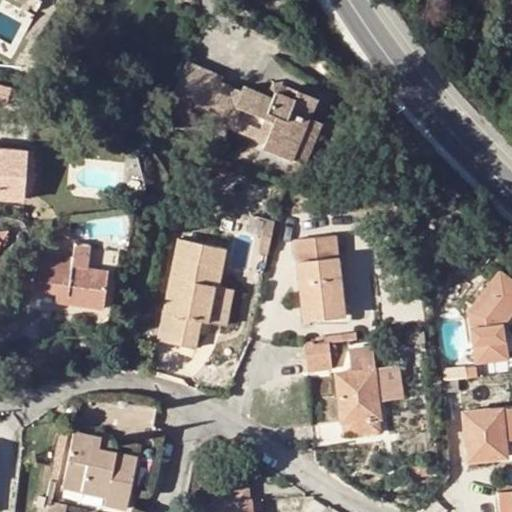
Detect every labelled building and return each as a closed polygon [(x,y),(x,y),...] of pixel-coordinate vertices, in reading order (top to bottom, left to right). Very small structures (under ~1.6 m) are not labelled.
[(273,82),(268,94),(281,99),(286,86),(273,82)] [(219,83),(200,128),(224,137),(227,128),(263,142),(261,147),(293,161),(310,118),(317,99),(286,86),(281,99),(242,85),(239,91),(219,83)] [(0,86),(0,98),(5,100),(8,89),(0,86)] [(322,123),(310,118),(293,161),(305,165),(322,123)] [(27,149),(0,147),(0,198),(22,200),(27,149)] [(186,167),(174,164),(171,176),(183,179),(186,167)] [(389,180),(345,187),(349,212),(393,205),(389,180)] [(33,207),(25,211),(30,225),(39,221),(33,207)] [(63,221),(56,223),(54,238),(61,239),(63,221)] [(63,221),(61,239),(69,241),(72,221),(63,221)] [(269,257),(277,224),(267,222),(260,254),(269,257)] [(0,230),(0,241),(8,229),(0,230)] [(228,243),(180,234),(165,308),(229,320),(236,282),(221,278),(228,243)] [(293,241),(295,261),(336,256),(334,236),(293,241)] [(74,243),(73,256),(89,258),(91,245),(74,243)] [(30,292),(54,295),(66,296),(65,304),(101,309),(107,269),(88,266),(89,258),(73,256),(21,248),(14,296),(29,299),(30,292)] [(302,319),(336,314),(333,297),(341,296),(336,256),(295,261),(302,319)] [(511,309),(511,277),(498,268),(468,309),(476,362),(509,357),(502,323),(511,309)] [(53,302),(65,304),(66,296),(54,295),(53,302)] [(344,313),(341,296),(333,297),(336,314),(344,313)] [(424,331),(411,332),(412,342),(425,340),(424,331)] [(314,337),(315,344),(327,342),(355,339),(354,332),(314,337)] [(330,369),(327,342),(315,344),(305,345),(305,347),(307,370),(330,369)] [(380,429),(377,399),(373,368),(371,346),(347,348),(350,370),(336,372),(343,434),(380,429)] [(399,365),(373,368),(377,399),(402,397),(399,365)] [(511,407),(462,412),(467,462),(507,457),(504,426),(511,425),(511,407)] [(100,448),(102,437),(75,431),(63,485),(106,495),(104,503),(137,511),(141,493),(132,491),(139,457),(114,451),(100,448)] [(116,440),(102,437),(100,448),(114,451),(116,440)] [(250,511),(250,501),(247,501),(245,465),(207,468),(209,492),(213,491),(213,504),(211,504),(211,511),(250,511)] [(427,466),(410,468),(411,478),(428,474),(427,466)] [(499,511),(511,511),(511,488),(499,488),(499,511)] [(250,501),(250,511),(263,511),(262,500),(250,501)]
